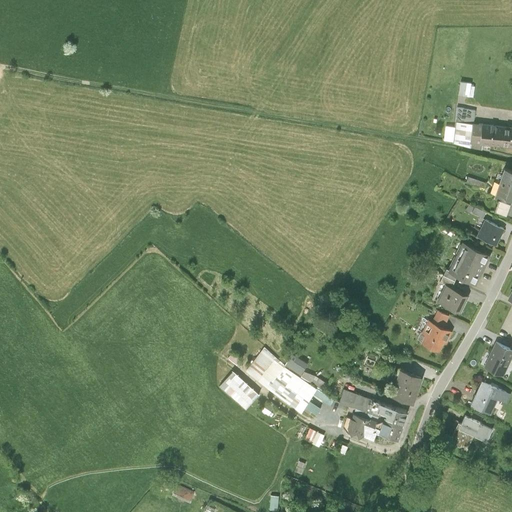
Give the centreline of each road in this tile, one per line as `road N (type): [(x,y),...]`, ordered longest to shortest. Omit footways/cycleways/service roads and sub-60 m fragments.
road 1 (track): [(0,67),(511,161)]
road 2 (residential): [(396,511),(432,404),(511,246)]
